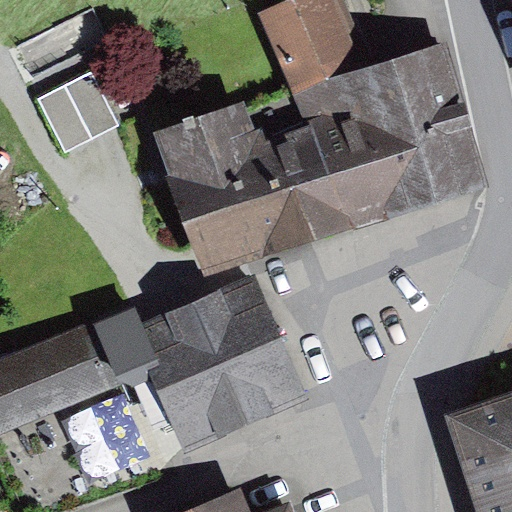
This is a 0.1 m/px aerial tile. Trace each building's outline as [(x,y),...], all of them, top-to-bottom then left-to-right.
[(305,124),(306,126),(353,227),(488,186),(445,43),(373,66),(344,0),(284,0),(258,11),(305,124)] [(92,72),(38,99),(64,152),(119,125),(92,72)] [(353,227),(305,124),(268,138),(263,125),(254,129),(244,101),(152,133),(205,279),(353,227)] [(137,304),(0,361),(0,433),(156,368),(190,448),(307,399),(255,275),(144,321),(137,304)] [(511,511),(511,397),(454,418),(487,511),(511,511)] [(294,511),(291,502),(265,511),(247,511),(240,492),(189,511),(294,511)]
